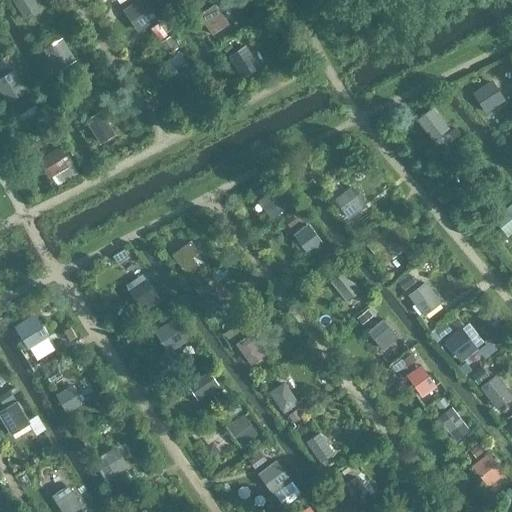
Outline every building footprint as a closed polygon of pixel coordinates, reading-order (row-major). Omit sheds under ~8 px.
[(41,10),(34,0),(12,0),(25,20),(41,10)] [(158,19),(144,0),(135,0),(122,10),(139,33),(158,19)] [(198,16),(213,35),(229,23),(211,0),(209,0),(204,4),(208,8),(198,16)] [(158,23),(151,29),(159,41),(167,35),(158,23)] [(76,60),(63,37),(42,49),(56,72),(76,60)] [(170,37),(162,42),(169,53),(177,48),(170,37)] [(228,42),(221,47),(226,54),(233,49),(228,42)] [(260,66),(246,44),(228,57),(242,78),(260,66)] [(194,72),(179,52),(164,63),(179,83),(194,72)] [(8,55),(0,59),(0,66),(1,68),(12,62),(8,55)] [(27,91),(14,70),(0,78),(0,91),(7,104),(27,91)] [(504,97),(493,79),(471,93),(482,111),(504,97)] [(88,97),(76,104),(81,112),(93,104),(88,97)] [(450,128),(433,106),(415,120),(433,142),(450,128)] [(114,134),(101,113),(88,121),(100,142),(114,134)] [(456,127),(446,135),(451,142),(461,134),(456,127)] [(61,146),(39,160),(55,187),(78,173),(61,146)] [(495,179),(477,157),(461,171),(474,187),(479,192),(495,179)] [(334,184),(327,189),(330,193),(337,188),(334,184)] [(292,203),(279,185),(258,201),(271,219),(292,203)] [(367,206),(352,186),(334,200),(349,219),(367,206)] [(511,232),(511,202),(492,219),(504,233),(508,230),(511,234),(511,232)] [(293,215),(285,221),(291,227),(298,222),(293,215)] [(293,234),(309,256),(324,244),(308,223),(293,234)] [(401,251),(385,230),(366,245),(382,266),(401,251)] [(199,252),(191,241),(172,254),(188,276),(194,271),(189,265),(202,255),(200,252),(199,252)] [(124,249),(112,256),(117,264),(129,256),(124,249)] [(335,264),(329,269),(332,273),(338,269),(335,264)] [(330,281),(347,302),(361,291),(344,270),(330,281)] [(409,274),(398,282),(404,290),(415,281),(409,274)] [(158,296),(146,279),(128,291),(139,308),(158,296)] [(204,279),(193,287),(198,294),(209,286),(204,279)] [(442,303),(426,281),(408,295),(424,316),(442,303)] [(231,312),(212,286),(200,295),(218,321),(231,312)] [(167,307),(156,315),(161,322),(172,315),(167,307)] [(368,310),(357,318),(362,324),(372,316),(368,310)] [(47,336),(34,314),(13,326),(26,348),(47,336)] [(370,329),(385,348),(398,337),(383,318),(370,329)] [(160,330),(173,348),(188,337),(185,332),(189,329),(182,321),(180,322),(177,319),(175,320),(160,330)] [(447,323),(437,330),(441,337),(451,330),(447,323)] [(462,326),(444,339),(460,361),(478,348),(462,326)] [(70,327),(63,332),(69,342),(76,337),(70,327)] [(235,344),(250,366),(266,355),(250,333),(235,344)] [(412,353),(401,360),(406,367),(417,360),(412,353)] [(464,363),(458,368),(465,376),(471,371),(464,363)] [(406,375),(422,397),(437,386),(420,364),(406,375)] [(57,367),(45,374),(50,382),(62,375),(57,367)] [(483,367),(471,376),(478,384),(489,375),(483,367)] [(209,370),(192,382),(201,395),(219,383),(209,370)] [(511,397),(511,394),(496,374),(479,387),(496,410),(511,397)] [(299,402),(284,381),(268,392),(283,413),(299,402)] [(83,403),(72,384),(54,395),(66,413),(83,403)] [(10,391),(0,396),(0,400),(3,406),(15,400),(10,391)] [(223,391),(214,397),(219,404),(228,398),(223,391)] [(444,397),(435,404),(440,411),(449,404),(444,397)] [(235,402),(224,409),(230,417),(240,409),(235,402)] [(28,422),(16,403),(0,412),(0,415),(11,433),(28,422)] [(438,417),(456,441),(470,430),(452,407),(438,417)] [(297,409),(288,415),(294,423),(303,417),(297,409)] [(243,414),(230,424),(245,444),(258,435),(243,414)] [(306,442),(320,463),(335,453),(320,432),(306,442)] [(480,443),(470,451),(476,458),(486,450),(480,443)] [(128,467),(115,446),(92,460),(105,481),(128,467)] [(475,464),(491,484),(505,473),(489,452),(475,464)] [(260,453),(249,461),(255,468),(266,460),(260,453)] [(292,480),(276,459),(257,473),(273,494),(292,480)] [(372,497),(367,490),(356,475),(338,488),(355,510),(372,497)] [(61,511),(75,511),(82,507),(69,485),(59,489),(51,496),(61,511)] [(124,485),(113,491),(118,499),(128,492),(124,485)] [(128,498),(120,503),(125,511),(130,511),(135,509),(128,498)]
